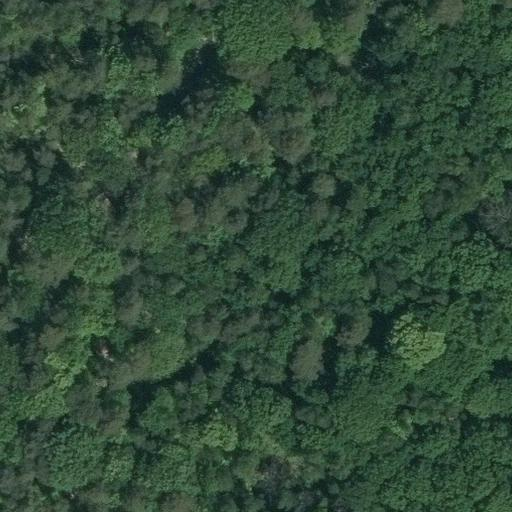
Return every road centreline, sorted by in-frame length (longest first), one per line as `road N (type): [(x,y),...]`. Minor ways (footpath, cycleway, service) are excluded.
road 1 (track): [(0,347),(232,0)]
road 2 (track): [(511,323),(354,511)]
